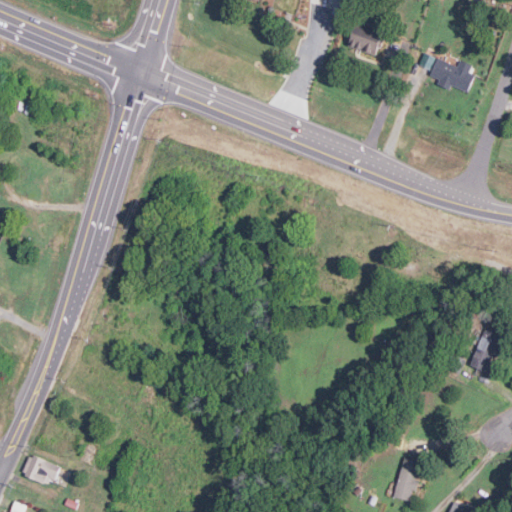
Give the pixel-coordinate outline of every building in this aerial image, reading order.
[(357,19),(348,46),(378,55),(386,29),(357,19)] [(435,57),(425,52),(420,64),(429,68),(435,57)] [(453,85),(469,91),(476,73),(437,57),(430,75),(440,78),(438,84),(452,89),(453,85)] [(488,372),(505,332),(487,324),(470,364),(488,372)] [(59,464),(29,455),(23,475),(53,484),(59,464)] [(395,497),(412,500),(421,460),(403,456),(395,497)] [(449,511),(473,511),(476,507),(456,498),(449,511)] [(6,511),(26,511),(29,506),(17,501),(13,511),(7,509),(6,511)]
